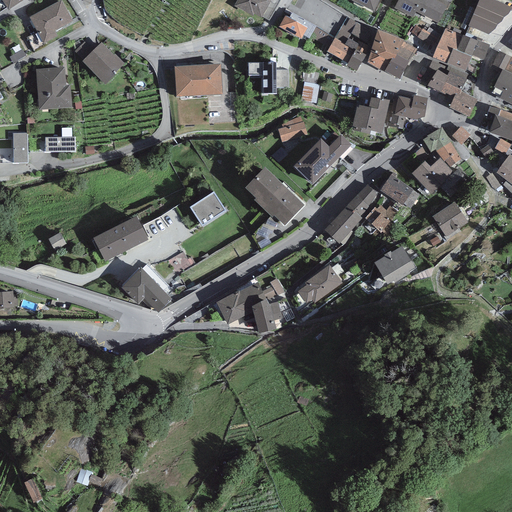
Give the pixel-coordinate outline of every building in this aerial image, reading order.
[(1,0),(8,10),(23,0),(1,0)] [(73,21),(61,0),(29,18),(44,44),(57,36),(54,31),(73,21)] [(261,18),(271,0),(236,0),(234,5),(253,16),(254,14),(261,18)] [(349,0),(374,12),(380,0),(349,0)] [(447,6),(435,0),(398,0),(394,8),(413,18),(416,12),(439,23),(447,6)] [(511,8),(492,0),(479,0),(468,26),(487,34),(495,29),(496,25),(501,22),(503,18),(508,14),(511,8)] [(316,26),(292,13),(290,18),(285,15),(279,27),(301,39),(302,36),(309,39),(310,37),(316,26)] [(372,33),(347,17),(334,37),(329,48),(327,52),(348,63),(346,65),(356,71),(365,55),(372,33)] [(422,30),(415,25),(411,32),(418,37),(422,30)] [(334,37),(316,26),(310,37),(329,48),(334,37)] [(483,60),(489,45),(445,28),(432,58),(465,71),(466,69),(475,72),(480,61),(471,58),(472,55),(483,60)] [(429,45),(434,37),(422,29),(422,30),(418,37),(417,38),(429,45)] [(377,30),(367,62),(398,80),(417,48),(403,42),(404,40),(377,30)] [(93,50),(84,42),(75,51),(83,60),(93,50)] [(114,55),(101,42),(93,50),(83,60),(82,61),(105,85),(116,74),(115,73),(124,64),(115,54),(114,55)] [(511,57),(498,51),(490,68),(501,73),(503,69),(511,73),(511,57)] [(276,63),(249,63),(249,76),(262,76),(262,94),(276,94),(276,88),(289,88),(289,70),(276,70),(276,63)] [(220,65),(174,67),(176,97),(222,94),(220,65)] [(64,68),(35,70),(38,109),(71,106),(70,84),(66,85),(64,68)] [(511,73),(503,69),(501,73),(494,87),(503,91),(500,99),(511,104),(511,73)] [(303,73),(302,82),(304,82),(316,84),(319,73),(305,70),(305,73),(303,73)] [(440,92),(447,76),(437,70),(427,86),(440,92)] [(447,76),(440,92),(454,98),(455,94),(459,96),(461,92),(466,79),(449,71),(447,76)] [(316,84),(304,82),(301,101),(316,104),(319,85),(316,84)] [(333,94),(324,91),(322,100),(330,102),(333,94)] [(455,94),(454,98),(449,108),(469,117),(477,99),(461,92),(459,96),(455,94)] [(413,99),(398,96),(394,113),(393,112),(391,122),(388,122),(387,126),(403,129),(405,118),(423,121),(428,98),(414,95),(413,99)] [(382,133),(389,100),(370,98),(368,107),(357,105),(351,130),(369,134),(370,131),(382,133)] [(490,135),(491,133),(511,140),(511,121),(498,116),(501,110),(490,106),(480,131),(490,135)] [(278,129),(281,142),(306,135),(303,122),(300,117),(281,125),(282,128),(278,129)] [(457,152),(441,127),(427,136),(428,137),(423,140),(431,152),(435,150),(443,161),(457,152)] [(461,145),(470,135),(461,127),(452,136),(461,145)] [(27,133),(13,133),(13,163),(27,163),(27,133)] [(329,147),(320,139),(294,166),(312,184),(351,145),(341,135),(329,147)] [(75,137),(44,137),(45,152),(75,152),(75,137)] [(511,145),(500,139),(494,149),(506,155),(511,145)] [(488,145),(480,151),(485,158),(493,152),(488,145)] [(511,155),(510,154),(496,173),(511,184),(511,155)] [(425,161),(412,174),(432,195),(440,188),(448,196),(463,182),(439,158),(431,167),(425,161)] [(305,206),(264,168),(245,188),(256,198),(253,200),(272,217),(274,215),(285,226),(305,206)] [(413,190),(391,175),(380,190),(403,205),(404,204),(413,190)] [(367,185),(357,196),(368,207),(376,194),(367,185)] [(420,195),(413,190),(404,204),(411,209),(420,195)] [(202,226),(226,210),(213,191),(189,207),(202,226)] [(368,207),(357,196),(324,230),(339,244),(340,242),(343,246),(353,232),(351,230),(362,219),(359,216),(368,207)] [(446,237),(467,222),(454,202),(432,217),(446,237)] [(382,207),(379,212),(390,221),(398,212),(389,206),(385,210),(382,207)] [(379,212),(375,208),(365,218),(386,238),(396,227),(390,221),(379,212)] [(105,262),(148,240),(136,216),(93,238),(105,262)] [(66,243),(60,232),(47,240),(53,251),(66,243)] [(416,268),(403,246),(375,263),(387,285),(416,268)] [(342,284),(329,265),(304,282),(306,285),(297,291),(306,303),(312,299),(314,303),(342,284)] [(172,299),(141,268),(121,288),(138,304),(143,298),(158,313),(172,299)] [(238,291),(216,303),(228,324),(242,317),(244,319),(253,314),(251,306),(266,299),(258,283),(239,292),(238,291)] [(13,291),(0,291),(0,309),(14,308),(14,306),(18,306),(17,295),(13,295),(13,291)] [(269,304),(266,299),(251,306),(253,314),(259,333),(276,330),(274,320),(282,319),(277,302),(269,304)] [(78,485),(88,488),(92,475),(83,471),(78,485)] [(94,476),(90,482),(99,489),(103,483),(94,476)] [(27,484),(32,505),(41,503),(36,482),(27,484)]
